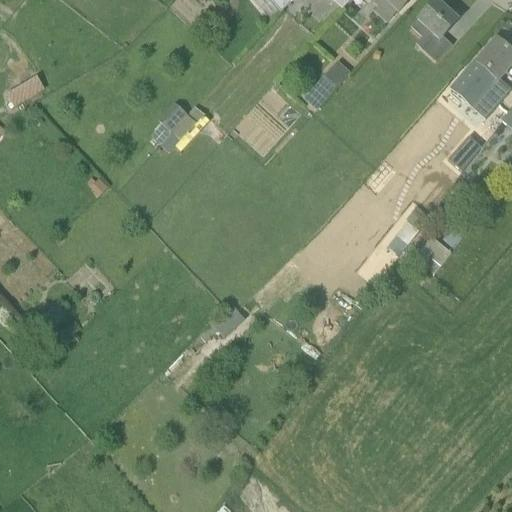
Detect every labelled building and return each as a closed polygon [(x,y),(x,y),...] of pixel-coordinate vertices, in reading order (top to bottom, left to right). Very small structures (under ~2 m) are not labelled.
[(267,0),(280,14),(292,0),(267,0)] [(372,0),(393,19),(410,0),(372,0)] [(434,3),(421,18),(416,22),(431,36),(418,50),(435,65),(451,48),(442,39),(456,23),(434,3)] [(462,67),(448,84),(462,97),(483,72),(496,84),(511,65),(511,57),(495,42),(475,65),(469,73),(462,67)] [(302,101),(315,113),(345,81),(332,69),(302,101)] [(36,79),(7,95),(13,107),(42,91),(36,79)] [(485,111),(500,124),(511,108),(511,95),(505,89),(485,111)] [(170,154),(206,116),(195,107),(187,115),(176,105),(149,135),(170,154)] [(511,109),(501,124),(511,132),(511,109)] [(387,247),(397,256),(419,231),(409,222),(387,247)] [(429,242),(419,254),(414,261),(433,277),(439,270),(463,239),(451,229),(436,248),(429,242)] [(226,338),(245,320),(233,307),(213,324),(226,338)]
